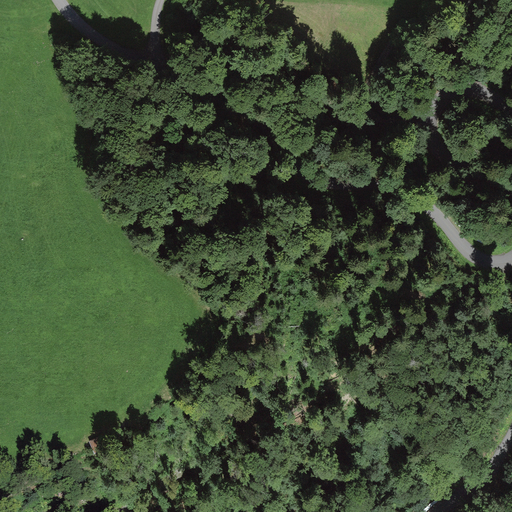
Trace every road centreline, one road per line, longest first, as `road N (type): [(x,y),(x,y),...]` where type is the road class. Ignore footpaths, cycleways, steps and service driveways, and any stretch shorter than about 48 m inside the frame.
road 1 (unclassified): [(59,0),(99,41),(254,116),(305,175),(399,188),(429,205),(474,256),(511,257)]
road 2 (unclassified): [(511,190),(448,159),(429,127),(435,103),(455,89),(482,91),(511,109)]
road 3 (track): [(430,115),(378,118),(367,110),(366,94),(393,41),(448,0)]
